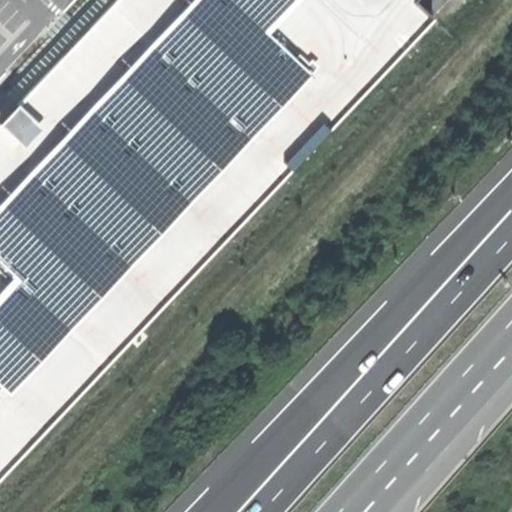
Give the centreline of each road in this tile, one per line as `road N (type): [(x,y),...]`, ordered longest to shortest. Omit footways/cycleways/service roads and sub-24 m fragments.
road 1 (trunk): [(511,195),(208,511)]
road 2 (trunk): [(511,237),(263,511)]
road 3 (trunk): [(350,511),(511,332)]
